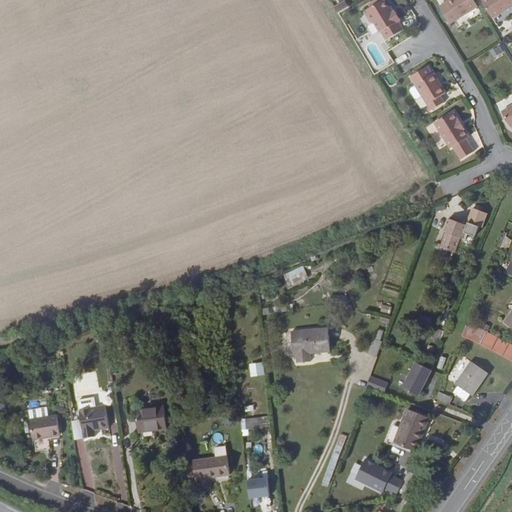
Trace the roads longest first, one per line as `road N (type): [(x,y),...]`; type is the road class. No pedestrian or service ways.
road 1 (unknown): [(304,511),(331,462),(361,360)]
road 2 (residential): [(497,162),(433,34)]
road 3 (tertiary): [(511,412),(443,511)]
